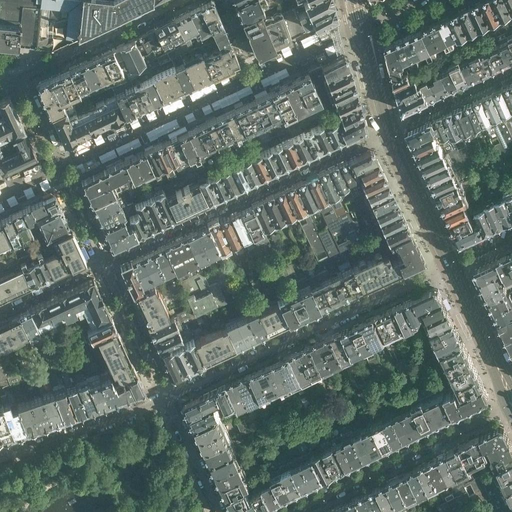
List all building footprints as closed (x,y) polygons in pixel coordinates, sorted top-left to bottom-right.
[(51,49),(53,49),(53,48),(74,38),(152,2),(152,0),(0,0),(0,43),(51,49)] [(222,22),(216,9),(213,1),(210,0),(209,0),(199,5),(210,28),(222,22)] [(282,11),(292,6),(302,1),(304,0),(235,0),(234,1),(241,18),(278,1),(282,11)] [(301,18),(332,2),(331,0),(304,0),(302,1),(306,9),(304,10),(303,9),(298,12),(301,18)] [(501,19),(492,0),(483,0),(480,2),(490,24),(501,19)] [(511,13),(505,0),(492,0),(501,19),(511,13)] [(291,38),(282,11),(278,1),(241,18),(245,27),(245,28),(247,32),(247,33),(254,49),(254,50),(256,54),(256,55),(258,54),(274,46),(281,42),(282,42),(291,38)] [(315,26),(335,16),(336,16),(332,2),(301,18),(298,19),(296,20),(302,33),(312,28),(308,20),(311,18),(315,26)] [(490,24),(480,2),(469,7),(479,29),(490,24)] [(214,37),(210,28),(199,5),(188,10),(200,33),(203,31),(208,40),(214,37)] [(302,33),(296,20),(298,19),(292,6),(282,11),(291,38),(302,33)] [(479,29),(469,7),(469,6),(458,11),(458,12),(469,34),(479,29)] [(200,33),(188,10),(181,14),(190,32),(193,31),(195,35),(200,33)] [(469,34),(458,12),(447,17),(457,37),(458,39),(469,34)] [(190,32),(181,14),(174,18),(185,40),(190,38),(187,34),(190,32)] [(457,37),(447,17),(439,21),(450,46),(454,44),(452,40),(457,37)] [(185,40),(174,18),(154,28),(166,53),(186,42),(185,40)] [(450,46),(439,21),(430,25),(440,46),(444,43),(446,47),(450,46)] [(230,43),(224,26),(222,22),(210,28),(214,37),(220,47),(230,43)] [(440,46),(430,25),(421,29),(433,54),(437,52),(435,48),(440,46)] [(167,55),(166,53),(154,28),(144,34),(151,48),(158,45),(163,57),(167,55)] [(433,54),(421,29),(412,34),(422,54),(426,52),(429,58),(433,55),(433,54)] [(151,57),(147,50),(151,48),(144,34),(134,39),(149,70),(150,70),(154,68),(156,67),(151,57)] [(422,54),(412,34),(403,38),(415,64),(420,62),(417,57),(422,54)] [(237,58),(235,53),(234,52),(233,50),(234,50),(233,49),(231,44),(231,43),(230,43),(220,47),(214,37),(208,40),(198,45),(212,75),(213,75),(222,70),(222,71),(223,70),(232,66),(233,65),(239,63),(237,59),(237,58)] [(415,64),(403,38),(394,42),(404,63),(408,61),(411,66),(415,64)] [(149,70),(134,39),(133,39),(118,46),(119,46),(114,49),(112,49),(123,71),(127,80),(149,70)] [(511,60),(511,44),(509,39),(500,44),(508,63),(511,60)] [(408,72),(404,63),(394,42),(385,46),(393,78),(408,72)] [(508,63),(500,44),(490,48),(499,67),(508,63)] [(198,45),(190,50),(189,50),(192,58),(202,80),(204,79),(211,76),(212,75),(198,45)] [(180,55),(189,50),(190,50),(188,46),(178,51),(180,55)] [(499,67),(490,48),(480,53),(489,72),(499,67)] [(123,71),(112,49),(102,54),(112,76),(123,71)] [(489,72),(480,53),(470,57),(479,76),(489,72)] [(116,85),(112,76),(102,54),(91,59),(105,88),(106,89),(112,87),(115,94),(124,90),(121,83),(116,85)] [(350,67),(347,57),(344,55),(321,66),(326,78),(350,67)] [(479,76),(470,57),(461,62),(469,81),(479,76)] [(202,80),(192,58),(183,62),(193,84),(195,83),(197,82),(202,80)] [(105,88),(91,59),(80,64),(90,86),(94,93),(105,88)] [(193,84),(183,62),(174,67),(174,66),(173,66),(184,88),(185,88),(193,84)] [(469,81),(461,62),(451,67),(459,85),(469,81)] [(90,86),(80,64),(69,68),(80,91),(90,86)] [(184,88),(173,66),(163,71),(173,93),(175,92),(184,88)] [(326,78),(321,66),(308,72),(313,84),(318,81),(326,78)] [(353,79),(350,67),(326,78),(318,81),(322,88),(328,85),(330,89),(353,79)] [(459,85),(451,67),(441,71),(442,74),(449,90),(459,85)] [(80,92),(80,91),(69,68),(59,73),(70,97),(80,92)] [(173,93),(163,71),(152,76),(152,77),(163,98),(172,94),(173,93)] [(322,101),(313,84),(308,72),(296,78),(294,79),(270,91),(284,119),(322,101)] [(411,79),(408,72),(393,78),(395,86),(411,79)] [(70,97),(59,73),(39,82),(37,87),(46,106),(59,100),(60,101),(63,100),(70,97)] [(449,90),(442,74),(432,79),(433,82),(439,95),(449,90)] [(163,98),(152,77),(143,81),(153,103),(156,101),(163,98)] [(399,99),(399,100),(425,88),(423,83),(418,85),(415,78),(411,79),(395,86),(396,87),(399,99)] [(324,106),(335,101),(356,91),(353,79),(330,89),(328,85),(322,88),(318,81),(313,84),(322,101),(324,106)] [(431,99),(439,95),(433,82),(429,83),(428,80),(423,83),(425,88),(399,100),(402,109),(405,111),(430,99),(431,99)] [(153,103),(143,81),(133,86),(144,107),(153,103)] [(511,84),(503,88),(511,108),(511,84)] [(144,107),(133,86),(124,90),(134,111),(144,107)] [(511,108),(503,88),(493,93),(511,135),(511,108)] [(134,111),(124,90),(115,94),(116,96),(125,116),(134,111)] [(288,128),(286,124),(284,119),(270,91),(234,108),(243,128),(251,145),(270,136),(268,134),(267,132),(282,124),(283,127),(285,129),(288,128)] [(359,103),(356,91),(335,101),(339,112),(359,103)] [(511,151),(511,135),(493,93),(473,102),(483,123),(496,153),(498,158),(511,151)] [(77,109),(96,101),(93,95),(75,103),(77,109)] [(25,131),(18,117),(16,110),(15,110),(9,96),(0,100),(0,109),(1,112),(0,112),(0,139),(12,134),(13,137),(25,131)] [(113,122),(122,117),(125,116),(116,96),(105,101),(104,100),(97,103),(98,106),(77,116),(73,107),(51,116),(64,145),(67,143),(67,144),(76,139),(78,138),(78,137),(91,131),(91,132),(98,129),(97,128),(110,122),(110,123),(113,121),(113,122)] [(66,107),(63,100),(60,101),(59,100),(46,106),(50,114),(66,107)] [(483,123),(473,102),(463,107),(472,128),(483,123)] [(362,115),(359,103),(339,112),(344,123),(362,115)] [(288,128),(318,113),(326,110),(324,106),(286,124),(288,128)] [(472,128),(463,107),(452,111),(462,133),(472,128)] [(243,128),(234,108),(224,112),(236,138),(241,136),(239,130),(243,128)] [(467,145),(452,111),(443,116),(451,134),(452,137),(454,139),(457,138),(461,148),(467,145)] [(238,141),(224,112),(215,117),(225,137),(229,146),(238,141)] [(364,130),(365,126),(362,115),(344,123),(339,125),(345,139),(346,138),(357,133),(358,133),(363,130),(364,130)] [(451,134),(443,116),(433,120),(438,132),(441,138),(451,134)] [(225,137),(215,117),(206,121),(218,147),(222,144),(220,139),(225,137)] [(345,139),(339,125),(336,119),(323,125),(332,144),(345,139)] [(413,143),(432,135),(438,132),(433,120),(407,131),(413,143)] [(218,147),(206,121),(196,126),(206,146),(211,144),(213,149),(218,147)] [(332,144),(323,125),(322,122),(312,127),(322,149),(332,144)] [(214,163),(206,146),(196,126),(195,126),(188,130),(187,130),(204,167),(214,163)] [(270,136),(285,129),(283,127),(268,134),(270,136)] [(322,149),(312,127),(301,132),(312,154),(322,149)] [(208,176),(204,167),(187,130),(179,134),(177,135),(169,139),(180,163),(184,170),(192,167),(199,184),(208,203),(219,198),(208,176)] [(37,158),(28,140),(29,139),(25,131),(13,137),(12,134),(0,139),(0,150),(3,156),(0,157),(0,168),(2,173),(37,158)] [(312,154),(301,132),(291,137),(301,159),(312,154)] [(436,144),(432,135),(413,143),(417,153),(436,144)] [(301,159),(291,137),(281,142),(291,164),(301,159)] [(447,152),(453,149),(457,147),(454,139),(452,137),(436,144),(417,153),(422,163),(447,152)] [(180,163),(169,139),(161,142),(170,162),(174,159),(177,164),(180,163)] [(170,162),(161,142),(153,146),(161,165),(165,163),(168,169),(172,167),(170,162)] [(291,164),(281,142),(270,147),(281,169),(291,164)] [(161,165),(153,146),(144,151),(153,170),(155,175),(161,173),(158,166),(161,165)] [(281,169),(270,147),(260,152),(270,173),(281,169)] [(462,157),(460,153),(457,147),(453,149),(458,159),(462,157)] [(353,171),(359,168),(377,160),(375,157),(372,151),(373,151),(372,150),(369,149),(368,150),(364,152),(362,153),(357,155),(356,155),(349,159),(348,159),(353,171)] [(476,163),(469,149),(460,153),(462,157),(466,167),(468,171),(470,170),(477,167),(476,163)] [(153,170),(144,151),(134,155),(144,175),(153,170)] [(270,173),(260,152),(250,156),(260,178),(270,173)] [(427,173),(448,163),(452,161),(447,152),(422,163),(427,173)] [(498,158),(496,153),(485,158),(486,159),(488,163),(498,158)] [(511,166),(511,156),(511,154),(503,157),(508,168),(511,166)] [(146,179),(144,175),(134,155),(133,156),(124,160),(130,172),(132,177),(127,179),(130,186),(146,179)] [(260,178),(250,156),(239,161),(250,183),(260,178)] [(462,157),(458,159),(456,159),(461,169),(466,167),(462,157)] [(353,171),(348,159),(338,164),(346,182),(356,177),(355,174),(353,171)] [(477,167),(488,163),(486,159),(476,163),(477,167)] [(130,172),(124,160),(104,170),(110,182),(130,172)] [(358,182),(382,170),(377,160),(359,168),(361,171),(355,174),(356,177),(358,182)] [(250,183),(239,161),(229,166),(239,188),(250,183)] [(453,173),(448,163),(427,173),(431,182),(453,173)] [(346,182),(338,164),(328,169),(337,190),(347,185),(346,182)] [(239,188),(229,166),(219,171),(229,193),(239,188)] [(431,182),(436,192),(473,176),(470,170),(468,171),(466,167),(461,169),(453,173),(431,182)] [(347,210),(343,201),(337,190),(328,169),(317,174),(336,216),(347,210)] [(116,193),(110,182),(104,170),(81,181),(92,204),(116,193)] [(353,196),(386,180),(386,179),(382,170),(358,182),(348,186),(353,196)] [(229,193),(219,171),(208,176),(219,198),(229,193)] [(336,216),(317,174),(306,179),(317,203),(329,228),(318,233),(329,256),(361,241),(352,221),(347,210),(336,216)] [(463,192),(477,186),(473,176),(436,192),(441,202),(463,192)] [(317,203),(306,179),(295,184),(306,208),(317,203)] [(375,211),(396,201),(387,181),(386,180),(353,196),(343,201),(347,210),(352,221),(375,211)] [(208,203),(199,184),(191,189),(189,185),(174,192),(176,195),(167,200),(175,218),(208,203)] [(318,233),(306,208),(295,184),(284,189),(296,213),(318,261),(329,256),(318,233)] [(296,213),(284,189),(274,194),(285,218),(296,213)] [(175,218),(167,200),(163,191),(153,196),(154,196),(166,222),(175,218)] [(446,212),(463,204),(468,202),(463,192),(441,202),(446,212)] [(97,215),(121,204),(116,193),(92,204),(97,215)] [(60,206),(55,195),(53,194),(45,198),(44,199),(48,208),(50,209),(51,210),(60,206)] [(285,218),(274,194),(262,199),(274,224),(285,218)] [(511,219),(511,208),(506,195),(495,200),(506,222),(511,219)] [(166,222),(154,196),(144,201),(156,227),(166,222)] [(48,208),(44,199),(31,205),(35,214),(48,208)] [(274,224),(262,199),(251,204),(263,229),(274,224)] [(506,222),(495,200),(485,204),(486,206),(495,227),(506,222)] [(156,227),(144,201),(134,206),(138,214),(147,231),(156,227)] [(401,211),(396,201),(375,211),(380,221),(401,211)] [(124,216),(126,215),(121,204),(97,215),(102,226),(124,216)] [(267,238),(263,229),(251,204),(240,209),(252,235),(256,243),(267,238)] [(468,214),(463,204),(446,212),(450,222),(468,214)] [(36,215),(35,214),(31,205),(23,209),(28,221),(35,218),(34,216),(36,215)] [(66,218),(60,206),(51,210),(37,217),(42,229),(66,218)] [(495,227),(486,206),(475,211),(478,218),(479,221),(484,232),(495,227)] [(36,238),(28,221),(23,209),(13,213),(12,214),(23,238),(25,243),(36,238)] [(252,235),(240,209),(229,215),(241,240),(252,235)] [(405,221),(401,211),(380,221),(385,231),(405,221)] [(473,224),(472,221),(478,218),(475,211),(468,214),(450,222),(455,232),(473,224)] [(23,238),(12,214),(11,214),(0,219),(1,219),(11,243),(23,238)] [(147,231),(138,214),(129,219),(132,224),(137,236),(147,231)] [(241,240),(229,215),(218,220),(230,245),(241,240)] [(106,236),(129,225),(124,216),(102,226),(106,236)] [(47,239),(71,229),(66,218),(42,229),(47,239)] [(18,259),(11,243),(1,219),(0,219),(0,299),(5,298),(12,295),(12,294),(20,291),(22,290),(21,290),(29,286),(29,287),(30,286),(20,262),(18,259)] [(230,245),(218,220),(207,225),(219,250),(230,245)] [(410,231),(405,221),(385,231),(389,241),(410,231)] [(479,221),(473,224),(455,232),(459,241),(462,242),(484,232),(479,221)] [(132,224),(129,225),(106,236),(111,246),(114,247),(115,246),(120,244),(121,243),(137,236),(132,224)] [(219,250),(207,225),(197,230),(209,256),(220,251),(219,250)] [(71,229),(47,239),(38,244),(42,252),(42,253),(52,276),(85,260),(71,229)] [(209,256),(197,230),(186,235),(198,262),(209,256)] [(410,231),(389,241),(389,242),(390,246),(395,244),(398,250),(415,241),(410,231)] [(281,239),(278,233),(272,236),(275,242),(281,239)] [(198,262),(186,235),(164,245),(176,272),(188,266),(198,262)] [(401,256),(418,248),(415,241),(398,250),(401,256)] [(176,272),(164,245),(153,250),(166,279),(177,273),(176,272)] [(424,260),(423,258),(418,248),(401,256),(396,258),(402,270),(422,261),(424,260)] [(166,279),(153,250),(142,255),(155,283),(157,283),(166,279)] [(346,256),(344,251),(333,256),(336,261),(346,256)] [(402,270),(396,258),(391,261),(387,254),(382,256),(379,251),(357,261),(359,264),(351,268),(361,289),(369,285),(370,286),(374,284),(373,283),(385,278),(385,279),(389,277),(389,276),(390,276),(390,277),(394,275),(394,274),(402,270)] [(52,276),(42,253),(42,252),(38,254),(31,258),(33,262),(42,281),(52,276)] [(511,278),(511,264),(507,254),(497,259),(502,270),(508,281),(511,278)] [(155,283),(142,255),(131,260),(144,288),(155,283)] [(42,281),(33,262),(29,264),(26,259),(20,262),(30,286),(42,281)] [(499,271),(502,270),(497,259),(475,269),(474,272),(478,281),(499,271)] [(144,288),(131,260),(120,266),(133,294),(144,288)] [(226,302),(216,281),(208,285),(198,262),(188,266),(192,276),(200,293),(195,295),(193,292),(187,295),(192,306),(195,312),(216,302),(217,306),(226,302)] [(285,276),(278,262),(267,267),(274,281),(285,276)] [(361,289),(351,268),(351,266),(340,271),(351,294),(361,289)] [(351,294),(340,271),(330,276),(340,298),(351,294)] [(504,281),(499,271),(478,281),(483,291),(504,281)] [(261,283),(256,272),(245,277),(250,288),(261,283)] [(200,293),(192,276),(180,281),(187,295),(193,292),(195,295),(200,293)] [(340,298),(330,276),(319,281),(330,303),(340,298)] [(101,297),(93,279),(78,285),(78,287),(66,292),(65,292),(58,295),(58,296),(46,302),(45,301),(30,308),(40,329),(50,324),(52,329),(58,326),(56,322),(76,312),(78,316),(84,314),(90,326),(110,317),(101,297)] [(330,303),(319,281),(309,286),(320,308),(330,303)] [(504,281),(483,291),(488,301),(509,291),(504,281)] [(155,283),(144,288),(133,294),(148,326),(172,316),(157,283),(155,283)] [(320,308),(309,286),(309,285),(298,289),(309,313),(320,308)] [(423,308),(443,299),(438,289),(435,288),(413,298),(419,310),(423,308)] [(309,313),(298,289),(288,294),(299,318),(309,313)] [(511,301),(511,290),(509,291),(488,301),(493,311),(511,301)] [(299,318),(288,294),(286,291),(276,296),(278,301),(288,323),(299,318)] [(422,316),(419,310),(413,298),(403,302),(414,326),(418,324),(416,319),(422,316)] [(448,310),(443,299),(423,308),(428,319),(448,310)] [(288,323),(278,301),(257,311),(267,333),(288,323)] [(497,320),(511,313),(511,301),(493,311),(497,320)] [(414,326),(403,302),(393,307),(404,331),(414,326)] [(197,317),(195,312),(192,306),(184,310),(189,320),(197,317)] [(404,331),(393,307),(383,312),(394,336),(404,331)] [(40,329),(30,308),(19,314),(29,334),(30,337),(41,332),(40,329)] [(267,333),(257,311),(256,309),(245,314),(256,337),(267,333)] [(429,332),(453,320),(448,310),(428,319),(427,319),(431,327),(428,328),(429,332)] [(394,336),(383,312),(372,317),(383,340),(394,336)] [(503,332),(511,327),(511,313),(497,320),(503,332)] [(0,347),(29,334),(19,314),(0,322),(0,347)] [(256,337),(245,314),(235,319),(246,342),(256,337)] [(153,337),(177,326),(173,315),(172,316),(148,326),(153,337)] [(92,339),(93,339),(116,328),(111,317),(87,328),(92,339)] [(384,341),(383,340),(372,317),(362,321),(373,346),(384,341)] [(246,342),(235,319),(224,324),(225,326),(235,347),(246,342)] [(435,343),(458,331),(453,321),(453,320),(429,332),(435,343)] [(387,376),(373,346),(362,321),(352,326),(363,351),(377,380),(387,376)] [(172,340),(179,337),(186,334),(184,330),(189,328),(186,322),(153,337),(158,347),(169,342),(172,340)] [(426,333),(421,323),(418,324),(414,326),(419,337),(426,333)] [(235,347),(225,326),(194,341),(204,362),(235,347)] [(363,351),(352,326),(342,331),(353,355),(363,351)] [(511,327),(503,332),(511,351),(511,327)] [(135,370),(116,328),(93,339),(107,368),(113,380),(135,370)] [(354,358),(353,355),(342,331),(331,336),(344,363),(354,358)] [(440,353),(463,342),(458,331),(435,343),(440,354),(440,353)] [(344,363),(331,336),(321,340),(333,367),(344,363)] [(193,367),(182,342),(179,337),(172,340),(174,345),(171,347),(183,372),(193,367)] [(204,362),(194,341),(192,337),(182,342),(193,367),(204,362)] [(65,348),(61,339),(47,346),(51,354),(65,348)] [(430,345),(427,339),(421,342),(424,348),(430,345)] [(333,367),(321,340),(311,345),(323,372),(333,367)] [(183,372),(171,347),(169,342),(158,347),(170,374),(174,376),(183,372)] [(446,364),(469,353),(468,352),(463,342),(440,353),(446,364)] [(323,372),(311,345),(300,350),(313,377),(323,372)] [(55,367),(52,358),(50,354),(51,354),(47,346),(36,351),(42,362),(43,362),(44,367),(46,370),(55,367)] [(313,377),(300,350),(290,355),(302,382),(313,377)] [(451,375),(474,364),(469,353),(446,364),(451,375)] [(302,382),(290,355),(279,360),(292,387),(302,382)] [(9,375),(0,356),(0,378),(6,376),(9,375)] [(292,387),(279,360),(269,364),(281,391),(292,387)] [(32,371),(44,367),(43,362),(42,362),(30,367),(32,371)] [(283,395),(281,391),(269,364),(258,369),(271,396),(272,400),(283,395)] [(456,385),(478,374),(474,364),(451,375),(456,385)] [(20,376),(32,371),(30,367),(18,372),(20,376)] [(121,398),(113,380),(107,368),(95,372),(98,377),(109,402),(113,401),(114,402),(118,401),(117,399),(121,398)] [(442,379),(437,368),(432,371),(437,381),(442,379)] [(271,396),(258,369),(248,374),(260,401),(271,396)] [(143,387),(135,370),(113,380),(121,398),(133,394),(142,390),(143,387)] [(20,376),(18,372),(9,375),(6,376),(8,381),(20,376)] [(260,401),(248,374),(237,379),(250,406),(260,401)] [(457,397),(483,384),(478,374),(456,385),(450,387),(452,391),(454,390),(456,394),(457,397)] [(109,402),(98,377),(88,381),(98,406),(109,402)] [(98,406),(88,381),(87,379),(75,383),(86,410),(98,406)] [(250,406),(237,379),(227,384),(236,403),(239,411),(250,406)] [(86,410),(75,383),(64,387),(75,414),(86,410)] [(236,403),(227,384),(217,389),(222,401),(226,408),(236,403)] [(358,392),(367,388),(368,388),(366,384),(356,389),(358,392)] [(465,410),(486,400),(485,400),(487,399),(489,395),(488,393),(483,384),(457,397),(456,394),(451,396),(451,395),(444,398),(453,416),(465,410)] [(75,414),(64,387),(53,391),(64,418),(75,414)] [(222,401),(217,389),(201,396),(207,408),(215,404),(222,401)] [(347,397),(344,390),(334,395),(337,402),(347,397)] [(64,418),(53,391),(41,395),(51,423),(64,418)] [(51,423),(41,395),(16,404),(17,406),(26,432),(51,423)] [(453,416),(444,398),(443,395),(423,405),(433,425),(453,416)] [(207,408),(201,396),(185,403),(184,404),(190,416),(207,408)] [(433,425),(423,405),(419,397),(410,401),(413,407),(424,430),(433,425)] [(26,432),(17,406),(10,408),(7,400),(2,402),(2,405),(13,436),(18,434),(18,436),(23,434),(23,433),(26,432)] [(220,416),(215,404),(207,408),(190,416),(195,427),(219,416),(220,416)] [(13,436),(2,405),(0,405),(0,434),(2,440),(13,436)] [(424,430),(413,407),(403,412),(413,435),(424,430)] [(258,426),(252,412),(243,416),(250,430),(258,426)] [(413,435),(403,412),(393,417),(404,439),(413,435)] [(230,439),(219,416),(195,427),(206,450),(230,439)] [(404,439),(393,417),(383,422),(394,444),(404,439)] [(249,431),(244,419),(237,423),(242,434),(249,431)] [(394,444),(383,422),(373,426),(384,449),(394,444)] [(384,449),(373,426),(364,431),(374,454),(384,449)] [(507,437),(508,436),(508,435),(507,435),(503,427),(501,426),(500,426),(493,429),(492,429),(492,430),(481,435),(480,436),(480,435),(479,436),(485,448),(488,446),(507,437)] [(374,454),(364,431),(354,436),(365,458),(374,454)] [(365,458),(354,436),(343,441),(354,463),(365,458)] [(488,455),(485,448),(479,436),(469,441),(479,462),(485,459),(484,457),(488,455)] [(511,444),(508,436),(507,437),(488,446),(493,457),(511,447),(511,444)] [(235,451),(230,439),(206,450),(211,462),(235,451)] [(354,463),(343,441),(333,446),(344,468),(354,463)] [(479,462),(469,441),(459,446),(469,467),(479,462)] [(344,468),(333,446),(323,451),(334,473),(344,468)] [(470,469),(469,467),(459,446),(454,448),(447,452),(458,474),(459,475),(470,469)] [(492,471),(496,469),(511,460),(511,447),(493,457),(490,458),(488,463),(492,471)] [(240,462),(238,456),(243,454),(240,448),(235,451),(211,462),(216,473),(240,462)] [(334,473),(323,451),(312,456),(313,458),(324,478),(334,473)] [(458,474),(447,452),(443,453),(442,453),(439,454),(438,456),(437,456),(448,479),(450,482),(455,480),(454,476),(458,474)] [(448,479),(437,456),(427,461),(438,484),(448,479)] [(324,478),(313,458),(283,473),(293,494),(324,478)] [(182,470),(177,460),(171,463),(176,473),(182,470)] [(511,487),(511,460),(496,469),(501,479),(486,487),(491,497),(511,487)] [(438,484),(427,461),(427,462),(418,466),(417,466),(418,466),(428,488),(431,493),(441,489),(438,484)] [(246,474),(240,462),(216,473),(221,485),(246,474)] [(428,488),(418,466),(407,471),(420,497),(420,498),(427,495),(425,490),(428,488)] [(293,494),(283,473),(281,469),(276,472),(278,475),(272,478),(274,481),(283,499),(293,494)] [(410,501),(420,497),(407,471),(397,476),(410,501)] [(251,485),(246,474),(221,485),(227,496),(247,487),(251,485)] [(415,511),(410,501),(397,476),(386,481),(397,503),(401,511),(407,508),(408,511),(415,511)] [(491,497),(486,487),(480,476),(475,479),(463,484),(467,493),(472,502),(474,506),(483,501),(491,497)] [(283,499),(274,481),(263,486),(272,504),(283,499)] [(397,503),(386,481),(376,486),(387,508),(397,503)] [(272,504),(263,486),(253,491),(256,497),(262,509),(272,504)] [(387,508),(376,486),(366,491),(376,511),(381,511),(388,509),(387,508)] [(252,498),(247,487),(227,496),(232,508),(252,498)] [(489,511),(494,509),(511,500),(511,487),(491,497),(483,501),(486,507),(489,511)] [(376,511),(366,491),(356,496),(363,511),(376,511)] [(472,502),(467,493),(457,497),(460,502),(462,506),(472,502)] [(363,511),(356,496),(346,501),(350,511),(363,511)] [(255,511),(262,509),(256,497),(252,498),(232,508),(233,511),(255,511)] [(511,511),(511,500),(494,509),(495,511),(511,511)] [(350,511),(346,501),(335,507),(337,511),(350,511)] [(483,501),(474,506),(472,506),(475,511),(477,511),(486,507),(483,501)] [(461,511),(464,511),(462,506),(460,502),(450,507),(452,511),(461,511)] [(449,511),(452,511),(450,507),(448,503),(438,508),(440,511),(449,511)]
